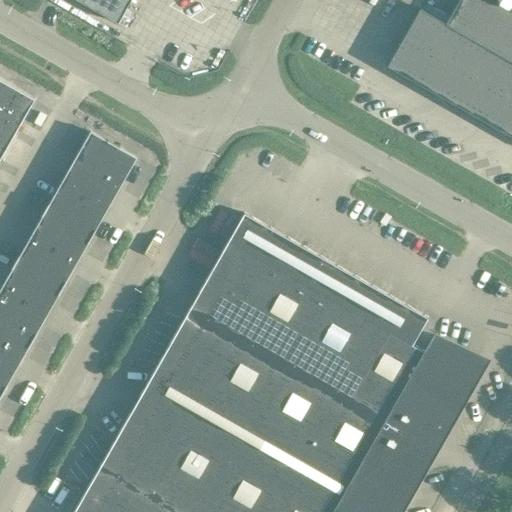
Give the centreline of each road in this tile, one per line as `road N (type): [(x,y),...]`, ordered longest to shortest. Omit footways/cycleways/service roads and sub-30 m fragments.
road 1 (unclassified): [(0,499),(209,139)]
road 2 (unclassified): [(511,245),(240,86)]
road 3 (unclassified): [(209,139),(0,19)]
